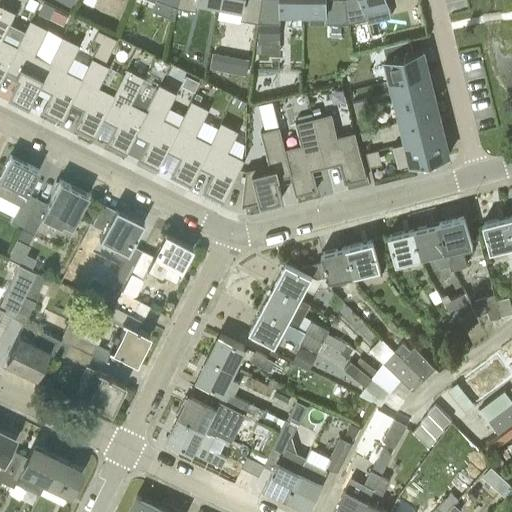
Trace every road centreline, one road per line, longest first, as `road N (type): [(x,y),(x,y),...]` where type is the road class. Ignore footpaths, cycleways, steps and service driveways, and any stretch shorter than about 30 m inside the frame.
road 1 (residential): [(0,115),(231,235)]
road 2 (residential): [(231,235),(479,174)]
road 3 (residential): [(125,449),(231,235)]
road 4 (residential): [(436,0),(479,174)]
road 5 (residential): [(125,449),(256,511)]
road 6 (residential): [(0,389),(125,449)]
